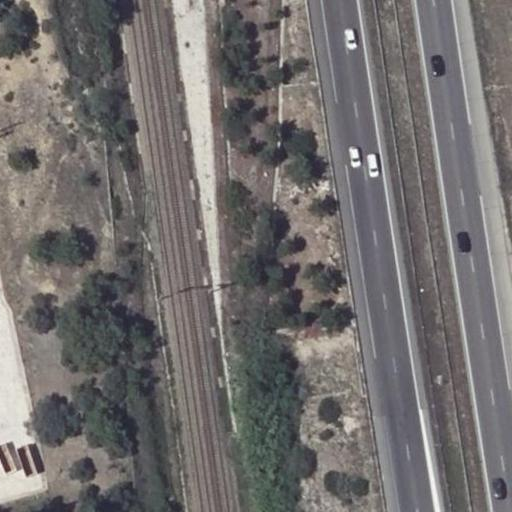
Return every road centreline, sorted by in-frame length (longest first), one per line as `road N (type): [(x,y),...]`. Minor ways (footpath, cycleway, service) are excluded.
road 1 (motorway): [(339,0),(418,511)]
road 2 (motorway): [(511,477),(435,0)]
